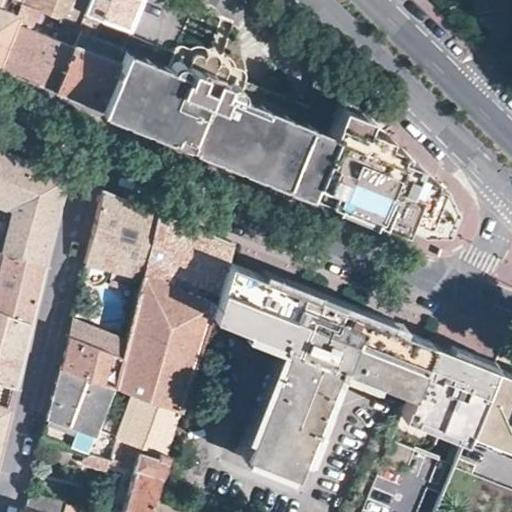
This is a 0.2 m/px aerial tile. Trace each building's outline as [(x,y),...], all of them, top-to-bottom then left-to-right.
[(0,0),(0,54),(20,4),(21,0),(0,0)] [(21,0),(20,4),(39,12),(59,20),(62,16),(79,23),(84,11),(88,0),(21,0)] [(88,0),(84,11),(131,28),(141,0),(88,0)] [(0,65),(20,73),(54,87),(79,25),(79,23),(62,16),(59,20),(54,35),(32,26),(39,12),(20,4),(0,54),(0,65)] [(66,91),(100,105),(125,43),(79,25),(54,87),(66,91)] [(231,27),(223,50),(230,55),(232,58),(233,60),(234,61),(238,63),(240,66),(243,69),(244,72),(245,74),(249,66),(248,61),(249,58),(239,31),(231,27)] [(129,31),(125,43),(100,105),(122,114),(187,140),(227,156),(243,163),(306,188),(332,120),(335,112),(246,77),(245,74),(244,72),(243,69),(240,66),(238,63),(234,61),(233,60),(232,58),(230,55),(223,50),(222,49),(219,48),(211,45),(207,43),(202,42),(199,42),(195,42),(190,44),(186,43),(182,43),(179,43),(173,47),(129,31)] [(341,97),(335,112),(332,120),(358,130),(362,118),(366,108),(341,97)] [(358,130),(332,120),(306,188),(321,194),(322,194),(399,225),(404,212),(408,201),(419,205),(430,180),(432,173),(409,164),(413,155),(394,147),(397,140),(382,134),(386,128),(362,118),(358,130)] [(13,151),(0,145),(0,201),(13,207),(3,249),(44,258),(56,212),(66,171),(13,151)] [(442,185),(430,180),(419,205),(408,201),(404,212),(428,222),(442,185)] [(103,186),(85,258),(139,279),(156,208),(128,196),(103,186)] [(115,435),(136,441),(167,449),(176,420),(195,363),(210,310),(216,294),(228,256),(233,238),(211,229),(196,224),(156,208),(139,279),(139,281),(126,331),(121,348),(114,383),(129,388),(115,435)] [(37,290),(44,258),(3,249),(0,248),(0,308),(29,321),(37,290)] [(334,300),(228,256),(216,294),(210,310),(280,338),(275,350),(279,352),(239,452),(292,471),(310,425),(314,427),(319,414),(314,413),(330,372),(336,374),(339,362),(410,390),(430,338),(410,331),(351,306),(334,300)] [(22,352),(29,321),(0,308),(0,379),(14,384),(22,352)] [(99,323),(72,314),(70,320),(71,320),(98,328),(99,323)] [(126,331),(99,323),(98,328),(71,320),(68,332),(121,348),(126,331)] [(63,349),(60,366),(114,383),(121,348),(68,332),(63,349)] [(462,352),(430,338),(410,390),(401,414),(464,441),(467,434),(469,429),(494,366),(462,352)] [(52,401),(44,434),(87,447),(91,448),(110,450),(115,435),(129,388),(114,383),(60,366),(56,382),(52,401)] [(511,373),(494,366),(469,429),(506,445),(504,450),(511,452),(511,373)] [(0,443),(9,405),(0,402),(0,443)] [(469,429),(467,434),(504,450),(506,445),(469,429)] [(167,449),(136,441),(115,435),(110,450),(91,448),(87,447),(83,461),(105,467),(108,459),(131,466),(126,490),(121,511),(147,511),(152,497),(167,449)] [(411,460),(386,450),(361,511),(435,511),(447,483),(432,477),(433,475),(409,465),(411,460)] [(435,511),(511,511),(511,490),(453,467),(447,483),(435,511)] [(31,488),(26,506),(42,511),(64,511),(68,500),(31,488)]
